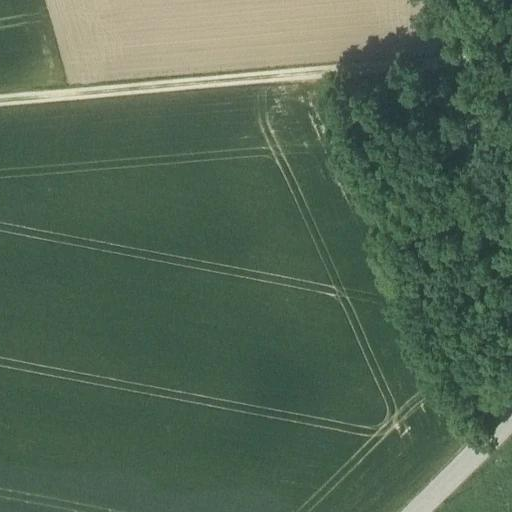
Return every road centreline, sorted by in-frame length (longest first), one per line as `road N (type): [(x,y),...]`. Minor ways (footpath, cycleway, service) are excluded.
road 1 (track): [(0,99),(511,56)]
road 2 (residential): [(511,420),(418,511)]
